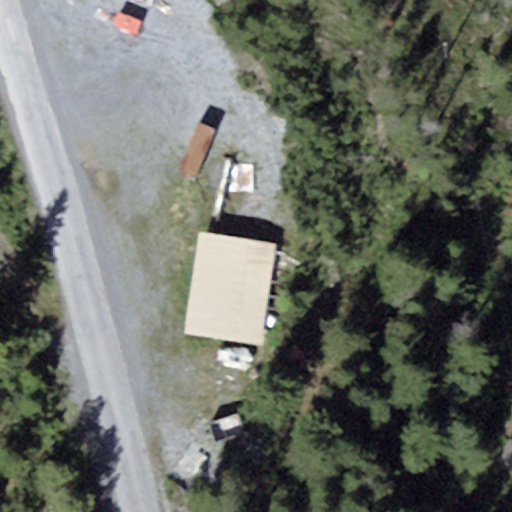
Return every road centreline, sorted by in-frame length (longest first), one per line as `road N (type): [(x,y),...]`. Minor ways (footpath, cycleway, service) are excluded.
road 1 (track): [(26,89),(173,142),(218,182),(242,229),(252,289),(245,348),(216,389),(161,397),(110,391)]
road 2 (unclassified): [(3,0),(143,511)]
